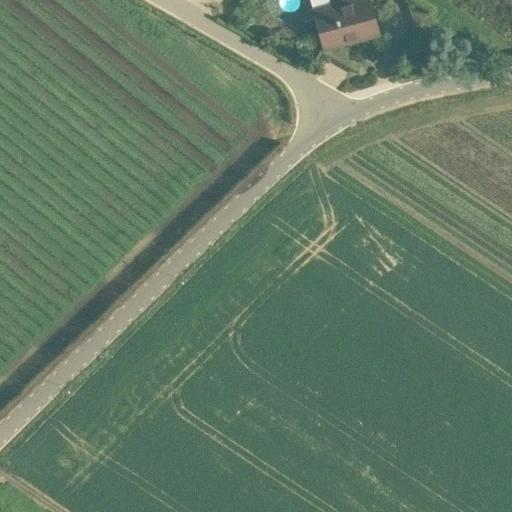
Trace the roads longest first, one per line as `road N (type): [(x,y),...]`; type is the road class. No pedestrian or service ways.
road 1 (tertiary): [(0,433),(286,153),(357,108)]
road 2 (unclassified): [(357,108),(165,0)]
road 3 (tertiary): [(357,108),(511,71)]
